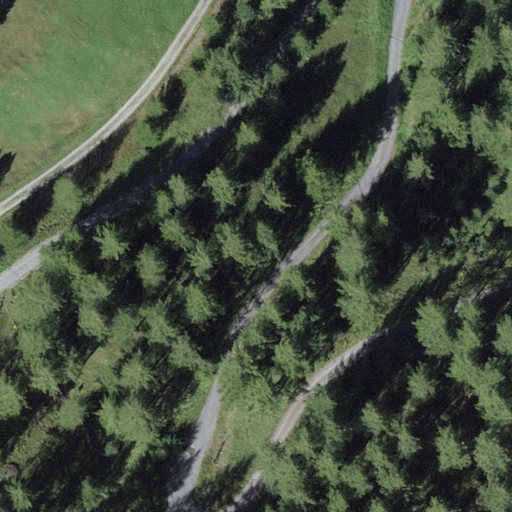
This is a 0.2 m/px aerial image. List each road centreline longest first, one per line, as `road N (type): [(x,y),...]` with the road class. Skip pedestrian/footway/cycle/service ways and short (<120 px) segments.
road 1 (track): [(415,0),(391,100),(388,168),(236,320),(213,408),(172,490),(171,511)]
road 2 (track): [(0,288),(210,139),(312,0)]
road 3 (track): [(234,511),(281,419),(335,360),(381,331),(511,283)]
